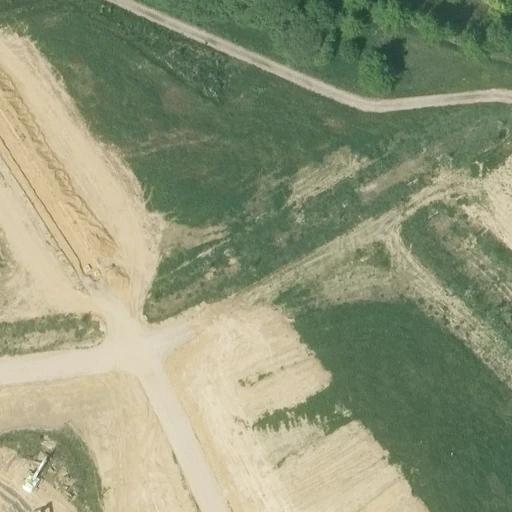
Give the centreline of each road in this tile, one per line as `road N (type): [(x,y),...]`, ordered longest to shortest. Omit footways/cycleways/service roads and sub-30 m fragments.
road 1 (residential): [(137,354),(0,141)]
road 2 (residential): [(214,511),(137,354)]
road 3 (residential): [(0,373),(137,354)]
